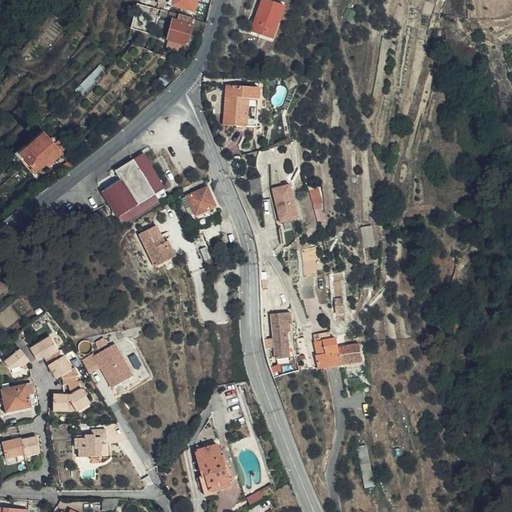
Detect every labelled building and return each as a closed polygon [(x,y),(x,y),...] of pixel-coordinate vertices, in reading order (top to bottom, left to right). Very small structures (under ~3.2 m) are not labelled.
[(199,2),(199,0),(174,0),(172,8),(193,14),(196,1),(199,2)] [(263,1),(250,34),(260,37),(270,40),(276,24),(279,26),(285,8),(263,1)] [(163,24),(165,18),(157,16),(157,14),(147,12),(146,17),(156,19),(155,22),(163,24)] [(144,36),(148,22),(133,18),(129,32),(144,36)] [(171,23),(166,42),(181,46),(187,48),(193,22),(178,18),(176,25),(171,23)] [(280,26),(279,26),(276,24),(270,40),(260,37),(259,41),(273,46),(280,26)] [(181,46),(166,42),(164,51),(179,55),(181,46)] [(161,78),(152,69),(145,75),(154,84),(161,78)] [(256,127),(259,88),(226,85),(223,124),(256,127)] [(102,134),(98,129),(92,133),(96,139),(101,135),(102,134)] [(48,136),(56,146),(61,142),(52,133),(48,136)] [(96,139),(92,133),(81,143),(83,147),(85,148),(87,146),(96,139)] [(17,157),(20,154),(17,151),(24,144),(22,141),(12,151),(17,157)] [(155,194),(164,189),(144,155),(137,159),(135,156),(131,158),(133,162),(116,172),(121,180),(103,192),(121,225),(124,223),(159,200),(155,194)] [(69,161),(57,171),(61,176),(73,167),(69,161)] [(15,165),(10,169),(14,174),(19,171),(15,165)] [(53,182),(61,176),(57,171),(49,177),(53,182)] [(262,194),(259,178),(249,180),(251,196),(262,194)] [(273,188),(281,222),(299,218),(291,184),(273,188)] [(316,220),(325,219),(322,187),(312,188),(316,220)] [(190,215),(194,213),(195,214),(202,212),(203,215),(209,212),(208,210),(216,207),(208,188),(187,196),(183,198),(187,208),(190,215)] [(92,196),(86,199),(93,210),(99,207),(92,196)] [(221,223),(209,226),(212,236),(222,234),(221,223)] [(158,224),(141,233),(158,265),(178,254),(172,244),(169,245),(166,241),(163,234),(158,224)] [(362,226),(364,246),(375,245),(374,225),(362,226)] [(202,248),(206,260),(212,257),(208,246),(202,248)] [(313,276),(311,252),(298,254),(301,279),(313,276)] [(302,282),(303,289),(312,287),(313,280),(302,282)] [(312,287),(303,289),(304,302),(314,300),(312,287)] [(345,312),(342,288),(333,289),(337,322),(344,321),(344,313),(345,312)] [(44,311),(34,318),(36,321),(46,313),(44,311)] [(290,313),(272,314),(274,339),(275,348),(276,360),(290,358),(287,333),(290,332),(289,325),(291,325),(290,313)] [(58,346),(64,343),(57,330),(51,334),(58,346)] [(316,355),(319,371),(340,367),(340,366),(339,363),(336,347),(336,341),(335,338),(328,340),(327,332),(314,334),(315,342),(318,355),(316,355)] [(48,334),(29,346),(36,356),(36,357),(42,353),(44,356),(46,355),(56,349),(57,348),(48,334)] [(274,339),(266,339),(267,348),(275,348),(274,339)] [(19,347),(29,359),(36,356),(29,346),(26,341),(19,347)] [(95,355),(113,387),(134,376),(116,344),(95,355)] [(354,344),(336,347),(339,363),(340,366),(357,363),(354,344)] [(29,359),(19,347),(3,359),(10,369),(15,366),(17,365),(22,365),(29,359)] [(56,349),(46,355),(51,363),(61,357),(56,349)] [(61,357),(51,363),(46,367),(55,380),(60,377),(71,370),(62,356),(61,357)] [(71,370),(60,377),(60,380),(74,377),(78,374),(74,368),(71,370)] [(89,404),(80,389),(78,390),(77,388),(74,377),(60,380),(62,391),(67,390),(69,396),(53,395),(52,412),(70,412),(70,401),(77,411),(89,404)] [(31,386),(3,392),(6,412),(29,407),(29,405),(36,403),(35,397),(34,398),(31,386)] [(107,428),(93,429),(93,437),(77,438),(77,448),(80,448),(81,456),(92,456),(92,458),(101,458),(101,455),(109,455),(109,445),(107,445),(106,437),(107,437),(107,428)] [(77,438),(93,437),(93,429),(86,429),(87,435),(77,435),(77,438)] [(37,439),(21,442),(24,457),(24,459),(40,457),(37,439)] [(24,457),(21,442),(21,441),(1,445),(4,462),(15,459),(24,457)] [(364,486),(374,485),(369,444),(360,445),(364,486)] [(194,452),(201,478),(206,477),(210,494),(220,491),(218,484),(229,481),(222,458),(220,459),(216,446),(194,452)] [(206,477),(201,478),(199,479),(203,497),(211,495),(210,494),(206,477)] [(231,489),(229,481),(218,484),(220,491),(231,489)] [(263,497),(273,492),(269,485),(260,490),(263,497)] [(107,511),(113,511),(123,501),(104,500),(101,510),(107,511)]
